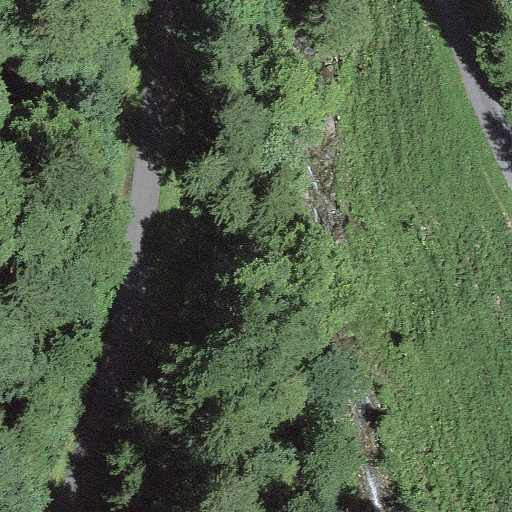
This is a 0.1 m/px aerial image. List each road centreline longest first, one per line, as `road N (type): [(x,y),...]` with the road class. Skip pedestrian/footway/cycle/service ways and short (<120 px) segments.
road 1 (unclassified): [(71,511),(144,239),(169,0)]
road 2 (unclassified): [(451,0),(511,158)]
